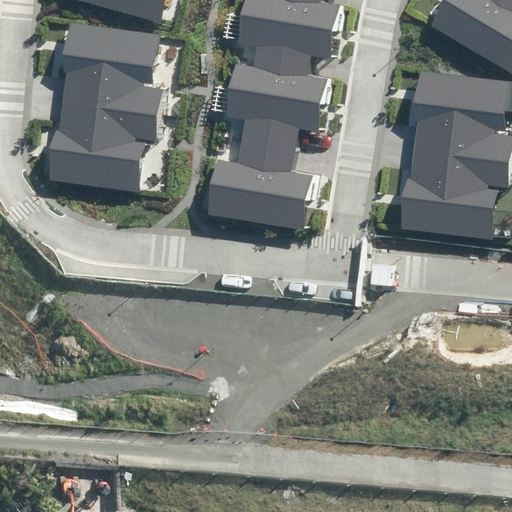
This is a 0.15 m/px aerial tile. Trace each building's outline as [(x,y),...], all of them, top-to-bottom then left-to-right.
[(103,0),(172,17),(176,0),(103,0)] [(269,43),(266,63),(317,71),(321,49),(341,53),(350,0),(349,0),(254,0),(247,39),(269,43)] [(511,0),(449,0),(438,20),(511,63),(511,0)] [(166,29),(80,17),(73,66),(79,67),(75,97),(173,110),(177,82),(159,80),(166,29)] [(334,129),(344,76),(317,71),(266,63),(245,59),(236,113),(258,116),(256,132),(305,140),(308,124),(334,129)] [(511,79),(511,72),(426,64),(421,114),(427,114),(424,144),(511,152),(511,124),(508,124),(511,79)] [(66,127),(59,176),(145,188),(152,136),(170,139),(173,110),(75,97),(71,127),(66,127)] [(221,209),(310,225),(319,173),(300,170),(305,140),(256,132),(251,156),(231,153),(221,209)] [(416,174),(411,224),(497,232),(502,181),(511,181),(511,152),(424,145),(421,175),(416,174)]
